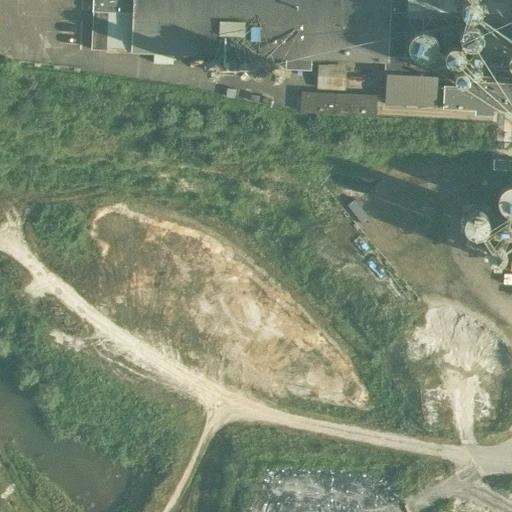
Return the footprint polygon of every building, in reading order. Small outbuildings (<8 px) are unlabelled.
[(91,50),(106,51),(170,53),(388,62),(390,0),(92,0),(92,12),(91,50)] [(511,0),(406,0),(404,66),(511,69),(511,0)] [(346,65),(317,64),(316,88),(345,89),(346,65)] [(494,111),(511,111),(511,83),(437,80),(437,76),(386,74),(384,105),(474,109),(474,111),(493,112),(494,111)] [(301,92),(300,111),(376,115),(377,96),(301,92)] [(511,186),(484,186),(484,211),(511,211),(511,186)]
